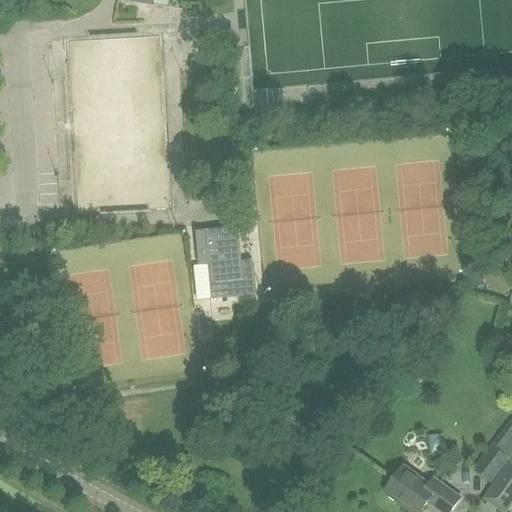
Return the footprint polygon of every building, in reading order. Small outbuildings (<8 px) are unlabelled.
[(215,59),(190,60),(190,72),(215,72),(215,59)] [(196,232),(199,265),(207,264),(211,299),(255,294),(252,262),(239,263),(235,228),(196,232)] [(351,311),(352,330),(370,327),(369,309),(351,311)] [(431,455),(443,454),(441,434),(429,436),(431,455)] [(475,470),(492,483),(509,460),(492,446),(475,470)] [(504,511),(511,501),(511,468),(508,466),(495,485),(485,498),(503,511),(504,511)] [(411,511),(420,511),(427,503),(429,500),(436,506),(434,508),(438,511),(450,511),(460,499),(435,481),(431,487),(416,476),(404,467),(385,493),(411,511)]
